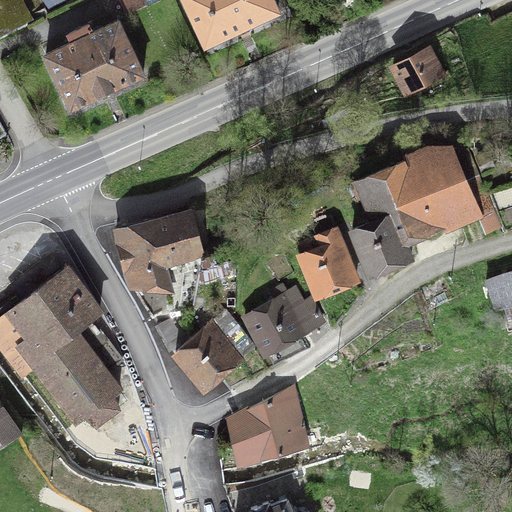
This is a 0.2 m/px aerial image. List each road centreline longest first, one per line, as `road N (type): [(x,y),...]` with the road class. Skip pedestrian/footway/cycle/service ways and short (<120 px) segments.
road 1 (primary): [(467,0),(51,180)]
road 2 (unclassified): [(74,220),(172,197),(381,127),(511,106)]
road 3 (residential): [(170,429),(235,408),(314,367),(429,277),(511,248)]
road 4 (residential): [(74,220),(170,429)]
